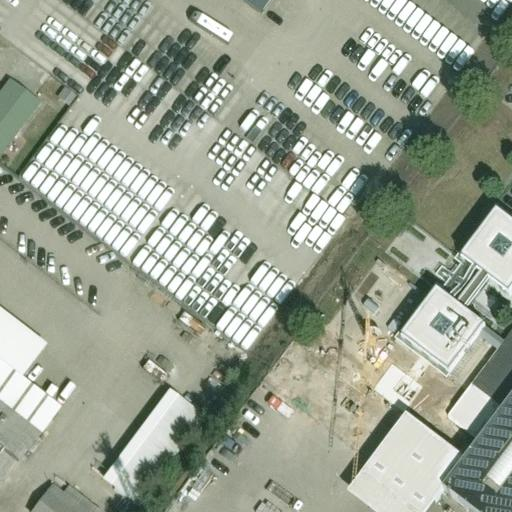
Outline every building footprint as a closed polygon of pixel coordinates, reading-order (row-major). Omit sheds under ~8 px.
[(238,0),(258,15),(269,0),(238,0)] [(0,148),(35,106),(8,90),(0,99),(0,148)] [(437,302),(401,348),(448,381),(476,345),(496,359),(501,353),(481,339),(484,335),(467,321),(490,293),(509,305),(511,301),(511,230),(497,219),(459,269),(478,284),(456,315),(437,302)] [(511,338),(501,353),(496,359),(448,424),(477,445),(511,397),(511,338)] [(61,414),(0,369),(0,475),(22,446),(32,454),(61,414)] [(511,511),(511,397),(477,445),(461,466),(403,422),(344,501),(357,511),(430,511),(440,499),(457,511),(511,511)] [(177,401),(110,493),(136,511),(142,511),(207,423),(177,401)] [(95,511),(53,483),(33,511),(95,511)]
